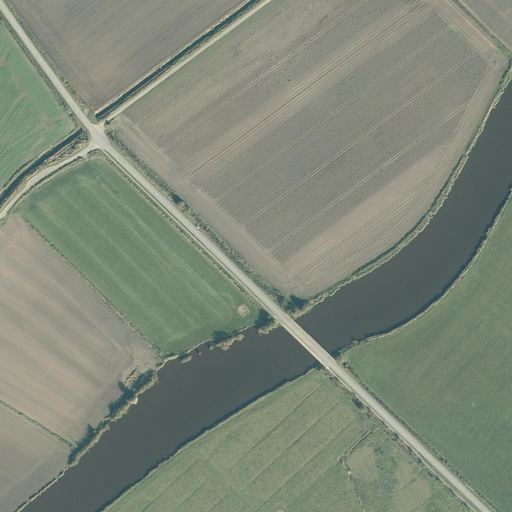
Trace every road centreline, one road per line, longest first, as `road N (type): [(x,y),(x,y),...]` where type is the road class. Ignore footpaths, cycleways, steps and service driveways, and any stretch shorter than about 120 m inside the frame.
road 1 (secondary): [(101,140),(485,511)]
road 2 (secondary): [(0,1),(101,140)]
road 3 (residential): [(101,140),(27,187),(0,218)]
